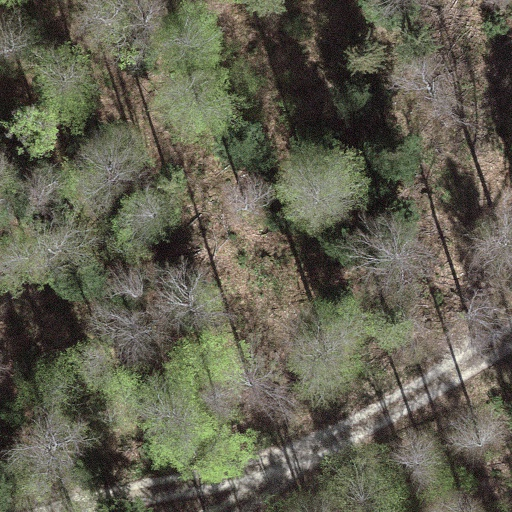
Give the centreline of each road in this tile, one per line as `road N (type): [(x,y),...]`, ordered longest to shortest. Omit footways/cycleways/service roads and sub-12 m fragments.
road 1 (track): [(511,331),(313,446)]
road 2 (track): [(313,446),(120,511)]
road 3 (track): [(313,446),(210,511)]
